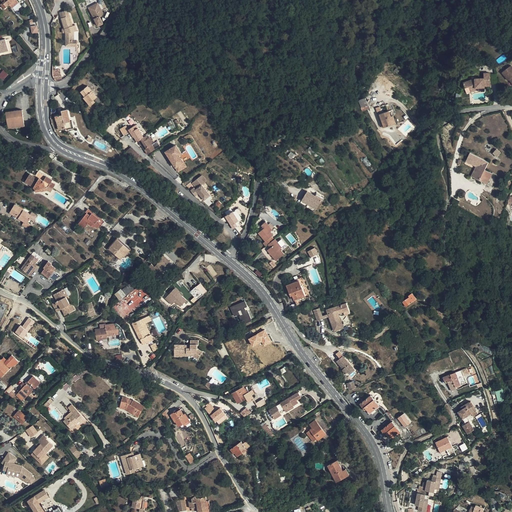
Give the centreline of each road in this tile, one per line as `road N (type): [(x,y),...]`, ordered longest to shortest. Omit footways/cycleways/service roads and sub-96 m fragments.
road 1 (residential): [(250,504),(186,394),(82,350),(0,289)]
road 2 (track): [(444,206),(441,308),(484,379),(496,428),(476,452),(474,479),(486,491)]
road 3 (secondary): [(228,260),(260,290),(364,430),(385,493)]
road 4 (secondary): [(60,147),(126,175),(228,260)]
road 5 (residential): [(236,247),(220,221),(125,137)]
road 6 (residential): [(385,493),(407,447),(454,422),(434,374)]
road 7 (unknown): [(298,349),(311,341),(328,346),(321,327),(371,339),(390,327),(390,315)]
road 8 (residential): [(121,0),(75,73),(61,84),(42,84)]
